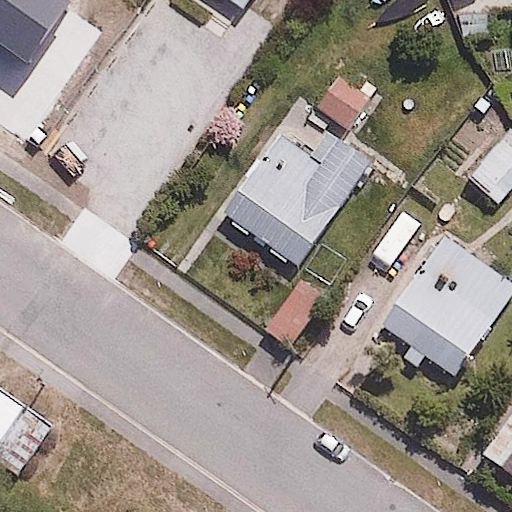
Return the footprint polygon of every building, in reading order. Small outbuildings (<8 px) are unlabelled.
[(386,101),(338,66),(307,109),(355,144),(386,101)] [(369,161),(289,112),(224,218),(303,267),(369,161)] [(511,176),(511,115),(462,173),(493,199),(511,176)] [(511,304),(511,284),(438,229),(377,310),(461,372),(511,304)] [(54,420),(0,387),(0,458),(22,472),(54,420)] [(511,400),(474,453),(511,480),(511,400)]
